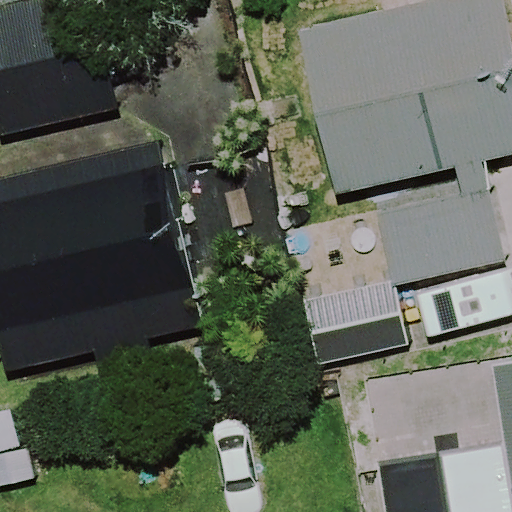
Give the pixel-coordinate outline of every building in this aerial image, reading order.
[(0,137),(121,113),(97,0),(59,0),(0,12),(0,137)] [(511,143),(511,91),(490,0),(436,0),(295,34),(334,197),(366,190),(387,280),(495,254),(471,153),(511,143)] [(0,180),(0,388),(0,389),(208,343),(164,144),(0,180)] [(19,411),(0,416),(0,495),(39,485),(19,411)] [(511,511),(511,474),(383,493),(385,511),(511,511)]
